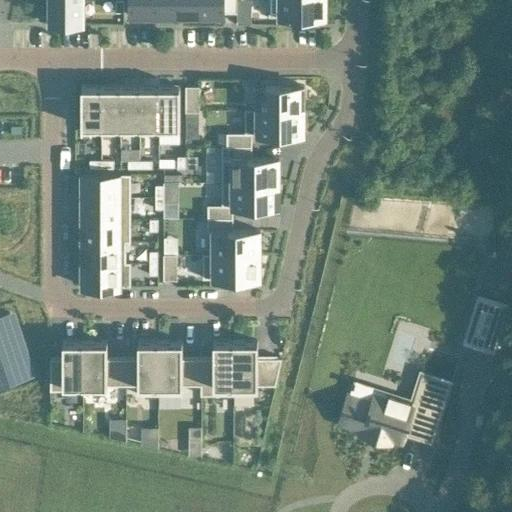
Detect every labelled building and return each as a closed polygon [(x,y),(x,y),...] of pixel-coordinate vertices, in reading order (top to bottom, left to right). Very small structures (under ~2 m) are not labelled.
[(85,0),(49,0),(49,23),(85,23),(85,0)] [(115,0),(116,12),(124,11),(124,0),(115,0)] [(130,0),(131,15),(154,15),(153,0),(130,0)] [(153,0),(154,15),(177,15),(177,0),(153,0)] [(177,0),(177,15),(201,15),(200,0),(177,0)] [(224,15),(224,12),(223,0),(200,0),(201,15),(224,15)] [(223,0),(224,12),(237,12),(236,0),(223,0)] [(327,16),(326,0),(269,0),(269,16),(327,16)] [(102,131),(102,85),(82,85),(82,131),(102,131)] [(121,85),(102,85),(102,131),(121,131),(121,85)] [(140,85),(121,85),(121,131),(140,131),(140,85)] [(140,131),(160,131),(160,85),(140,85),(140,131)] [(180,85),(160,85),(160,131),(160,142),(180,142),(180,85)] [(199,85),(186,85),(186,111),(199,111),(199,85)] [(256,85),(256,108),(256,109),(305,109),(305,85),(256,85)] [(256,109),(256,108),(245,108),(245,132),(227,132),(227,144),(227,145),(252,145),(252,133),(305,133),(305,109),(256,109)] [(252,157),(252,145),(227,145),(227,144),(222,144),(222,181),(280,181),(280,157),(252,157)] [(178,167),(186,167),(186,155),(178,155),(178,167)] [(102,167),(102,159),(90,159),(90,167),(102,167)] [(102,159),(102,167),(114,167),(114,159),(102,159)] [(140,167),(140,159),(128,159),(128,167),(140,167)] [(140,167),(152,167),(152,159),(140,159),(140,167)] [(82,196),(131,196),(131,173),(82,173),(82,196)] [(208,217),(233,217),(233,205),(280,205),(280,181),(222,181),(222,204),(208,204),(208,217)] [(156,184),(156,196),(164,196),(164,184),(156,184)] [(82,196),(82,218),(131,218),(131,196),(82,196)] [(164,208),(164,196),(156,196),(156,208),(164,208)] [(511,207),(506,205),(501,221),(511,224),(511,207)] [(174,206),(165,206),(165,216),(174,216),(174,206)] [(233,229),(233,217),(208,217),(208,230),(213,230),(213,252),(213,253),(261,253),(261,229),(233,229)] [(126,240),(126,241),(131,241),(131,218),(82,218),(82,240),(126,240)] [(158,230),(158,218),(150,218),(150,230),(158,230)] [(82,240),(82,262),(126,262),(126,261),(126,241),(126,240),(82,240)] [(261,277),(261,253),(213,253),(213,252),(203,252),(203,278),(261,277)] [(164,279),(177,279),(177,253),(164,253),(164,279)] [(131,261),(126,261),(126,262),(82,262),(82,285),(131,285),(131,261)] [(479,294),(463,341),(494,351),(495,346),(501,348),(503,339),(498,338),(509,303),(479,294)] [(0,386),(31,376),(9,312),(0,315),(0,386)] [(50,389),(84,389),(84,340),(73,340),(63,340),(63,357),(52,357),(50,357),(50,389)] [(107,340),(84,340),(84,389),(107,389),(107,384),(127,384),(127,357),(107,357),(107,340)] [(159,394),(159,340),(138,340),(138,357),(127,357),(127,384),(138,384),(138,394),(159,394)] [(183,340),(159,340),(159,394),(183,394),(183,384),(201,384),(202,384),(202,374),(202,357),(183,357),(183,340)] [(201,394),(234,394),(234,340),(214,340),(214,357),(202,357),(202,374),(202,384),(201,384),(201,394)] [(258,340),(234,340),(234,394),(258,394),(258,384),(274,384),(274,385),(276,385),(282,357),(278,357),(258,357),(258,340)] [(344,412),(341,420),(351,423),(350,424),(363,428),(362,431),(390,440),(391,436),(400,439),(401,439),(401,438),(404,431),(433,441),(433,442),(434,443),(435,441),(447,402),(447,401),(451,388),(453,380),(452,380),(423,370),(422,370),(413,399),(376,387),(372,400),(350,393),(347,401),(343,412),(344,412)]
